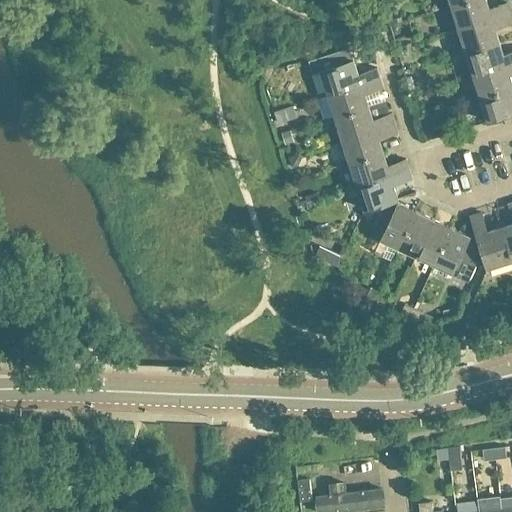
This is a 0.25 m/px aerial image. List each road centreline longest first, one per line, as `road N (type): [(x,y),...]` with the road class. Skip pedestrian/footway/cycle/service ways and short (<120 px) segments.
road 1 (tertiary): [(0,390),(379,401),(511,375)]
road 2 (residential): [(376,33),(421,158)]
road 3 (residential): [(511,189),(463,204),(433,193),(421,158)]
